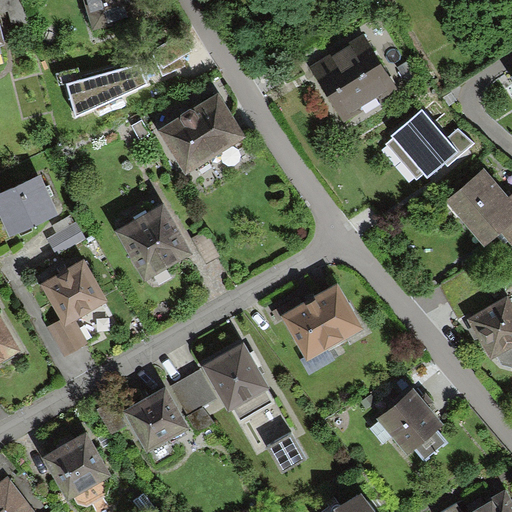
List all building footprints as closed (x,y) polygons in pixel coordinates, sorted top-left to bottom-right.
[(25,0),(0,0),(0,13),(9,11),(13,27),(31,23),(25,0)] [(85,0),(94,27),(131,15),(126,0),(85,0)] [(363,30),(305,66),(343,127),(401,90),(363,30)] [(141,64),(68,85),(75,116),(148,84),(141,64)] [(221,91),(159,131),(188,175),(249,135),(233,111),(221,91)] [(447,138),(423,109),(392,134),(395,138),(387,144),(416,179),(424,173),(427,177),(445,163),(449,167),(473,142),(457,129),(447,138)] [(485,166),(445,200),(482,243),(499,229),(511,243),(511,196),(511,197),(485,166)] [(32,176),(0,191),(0,237),(2,240),(50,219),(32,176)] [(163,203),(115,229),(143,280),(191,254),(163,203)] [(62,253),(91,239),(80,217),(51,231),(62,253)] [(206,229),(192,236),(206,263),(220,255),(206,229)] [(86,257),(42,281),(62,317),(64,322),(73,317),(109,298),(86,257)] [(338,283),(283,314),(307,357),(362,325),(338,283)] [(511,303),(509,298),(471,320),(492,357),(497,355),(502,363),(511,365),(511,303)] [(0,306),(0,366),(28,348),(0,306)] [(64,322),(62,317),(47,325),(64,356),(87,343),(73,317),(64,322)] [(246,338),(203,362),(228,407),(271,383),(246,338)] [(202,366),(171,384),(188,413),(219,396),(202,366)] [(167,384),(124,409),(148,449),(190,424),(167,384)] [(452,429),(421,387),(382,416),(413,458),(452,429)] [(111,399),(97,407),(111,432),(126,424),(111,399)] [(291,431),(267,445),(283,471),(307,457),(291,431)] [(88,432),(45,454),(68,496),(74,493),(78,499),(88,504),(108,493),(110,484),(105,475),(110,472),(88,432)] [(0,511),(37,511),(10,475),(0,481),(0,511)] [(382,511),(369,491),(338,511),(382,511)] [(511,511),(511,497),(509,493),(476,511),(511,511)]
